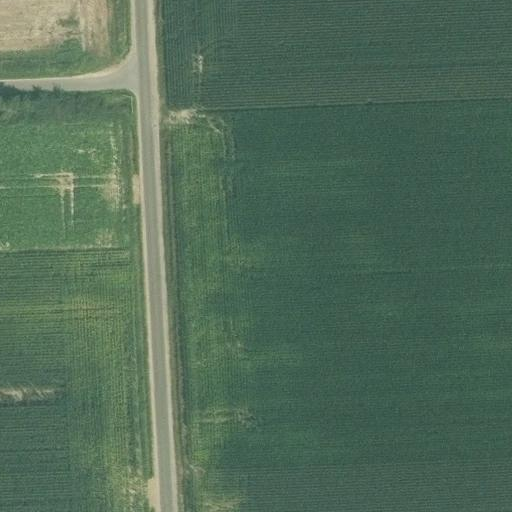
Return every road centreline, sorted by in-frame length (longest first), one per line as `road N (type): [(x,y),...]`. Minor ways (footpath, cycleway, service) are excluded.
road 1 (unclassified): [(167,511),(145,81)]
road 2 (unclassified): [(145,81),(0,87)]
